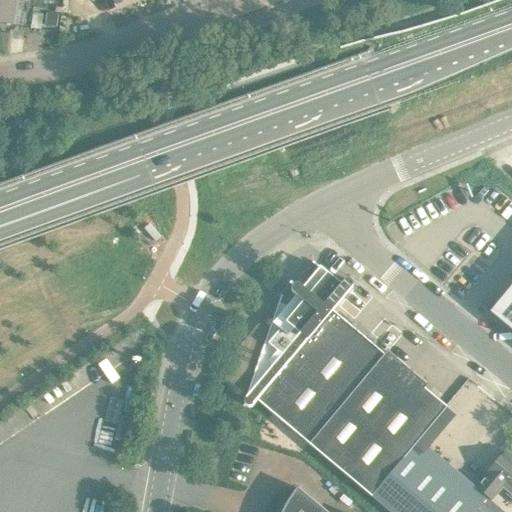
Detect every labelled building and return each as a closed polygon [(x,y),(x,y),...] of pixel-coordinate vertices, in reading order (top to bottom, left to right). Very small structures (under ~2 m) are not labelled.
[(0,0),(0,21),(11,23),(15,1),(14,0),(15,0),(27,2),(27,0),(0,0)] [(137,1),(136,0),(91,0),(91,1),(92,0),(104,0),(109,11),(137,1)] [(32,13),(30,28),(40,30),(42,15),(32,13)] [(335,316),(354,293),(355,291),(355,290),(355,288),(355,287),(353,286),(352,285),(351,284),(349,285),(348,285),(346,286),(344,289),(316,266),(315,267),(329,279),(313,298),(302,290),(301,289),(300,289),(298,289),(296,290),(295,291),(294,292),(294,294),(294,295),(295,297),(296,298),(306,306),(288,327),(309,345),(254,410),(253,410),(252,411),(250,410),(249,410),(248,409),(248,408),(248,406),(248,405),(252,400),(251,399),(285,300),(284,300),(249,400),(250,400),(248,403),(247,404),(246,406),(246,407),(247,409),(248,410),(249,411),(250,412),(252,412),(254,412),(255,411),(260,405),(312,449),(387,360),(335,316)] [(511,286),(488,316),(511,335),(511,286)] [(387,360),(312,449),(372,499),(409,456),(447,411),(425,392),(428,388),(390,356),(387,360)] [(445,487),(474,511),(477,511),(488,500),(487,499),(498,486),(511,498),(511,459),(506,455),(487,478),(488,479),(479,490),(458,472),(445,487)] [(474,511),(445,487),(409,456),(372,499),(387,511),(474,511)] [(325,511),(297,488),(294,492),(291,496),(288,500),(287,503),(285,505),(282,511),(281,511),(325,511)]
